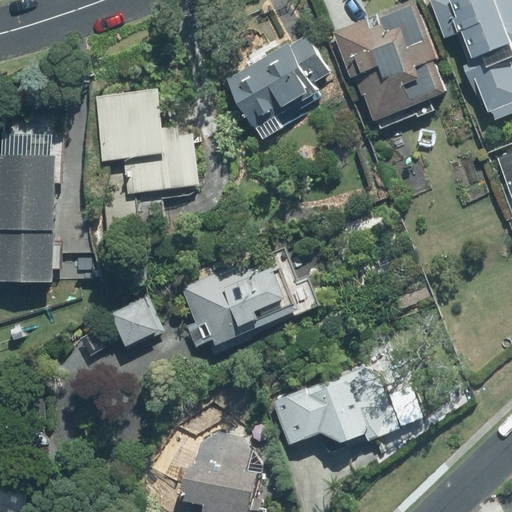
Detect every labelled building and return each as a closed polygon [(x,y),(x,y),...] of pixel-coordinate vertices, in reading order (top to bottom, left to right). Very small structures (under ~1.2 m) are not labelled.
[(417,0),(412,0),(336,31),(373,120),(380,118),(384,127),(435,106),(431,97),(454,87),(417,0)] [(511,0),(434,0),(449,36),(461,31),(474,62),(468,65),(483,103),(490,100),(497,117),(511,111),(511,0)] [(231,80),(261,131),(325,94),(318,82),(334,72),(310,33),(231,80)] [(161,88),(100,95),(108,159),(127,156),(129,170),(111,172),(117,217),(142,214),(139,190),(204,182),(198,132),(181,134),(179,124),(165,126),(161,88)] [(511,152),(499,158),(511,190),(511,152)] [(60,155),(1,153),(0,199),(0,276),(57,278),(60,155)] [(222,271),(186,286),(200,319),(186,324),(197,348),(210,343),(214,352),(325,305),(312,273),(300,278),(289,253),(226,280),(222,271)] [(147,295),(115,310),(130,343),(162,328),(147,295)] [(23,323),(0,329),(0,346),(27,338),(23,323)] [(366,365),(279,397),(296,441),(327,429),(336,452),(404,426),(382,369),(369,374),(366,365)] [(194,456),(187,496),(210,500),(208,510),(221,511),(263,511),(266,497),(257,496),(262,468),(242,465),(246,445),(209,438),(205,458),(194,456)]
